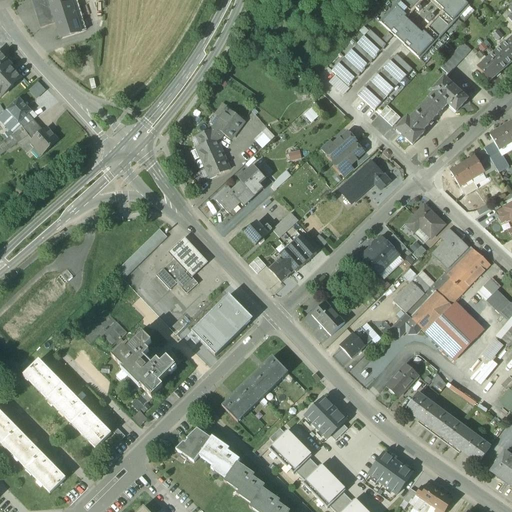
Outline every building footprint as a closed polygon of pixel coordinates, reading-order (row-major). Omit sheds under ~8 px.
[(48,0),(34,0),(43,27),(56,23),(52,9),(48,0)] [(48,0),(52,9),(71,3),(69,0),(48,0)] [(420,61),(469,7),(461,0),(400,0),(379,24),(399,42),(420,61)] [(76,1),(71,3),(81,33),(86,31),(76,1)] [(71,3),(52,9),(56,23),(61,39),(81,33),(71,3)] [(338,64),(332,71),(349,87),(352,84),(351,83),(360,73),(361,74),(364,70),(372,60),(373,61),(377,57),(376,56),(385,46),(369,31),(357,45),(360,48),(354,54),(351,51),(344,58),(347,61),(341,67),(338,64)] [(511,38),(478,68),(477,68),(489,83),(490,82),(489,82),(495,77),(496,78),(500,74),(500,73),(511,62),(511,38)] [(463,44),(455,52),(463,60),(471,51),(463,44)] [(455,52),(441,68),(448,75),(463,60),(455,52)] [(11,66),(0,53),(0,76),(10,67),(11,66)] [(361,92),(358,96),(374,111),(381,104),(379,102),(384,96),(387,98),(394,91),(391,88),(397,82),(399,84),(412,70),(397,56),(387,66),(386,65),(382,69),(383,70),(375,79),(374,78),(370,82),(371,83),(362,93),(361,92)] [(10,67),(0,76),(0,95),(1,97),(21,79),(10,67)] [(435,93),(410,120),(408,118),(396,131),(412,146),(424,133),(422,132),(447,105),(456,113),(467,100),(444,79),(432,91),(435,93)] [(29,90),(37,99),(45,92),(37,83),(29,90)] [(31,112),(19,100),(7,111),(19,124),(28,115),(31,112)] [(224,113),(211,132),(210,131),(197,137),(201,147),(197,149),(211,179),(229,171),(217,143),(222,135),(230,141),(244,122),(231,113),(232,110),(227,107),(223,112),(224,113)] [(392,111),(387,107),(379,115),(384,119),(392,111)] [(305,114),(312,123),(319,116),(312,108),(305,114)] [(19,124),(7,111),(1,116),(17,133),(22,129),(23,128),(19,124)] [(396,115),(392,111),(384,119),(388,123),(396,115)] [(34,121),(28,115),(19,124),(23,128),(34,121)] [(400,119),(396,115),(388,123),(392,128),(400,119)] [(44,131),(34,121),(23,128),(22,129),(26,135),(32,142),(44,131)] [(511,122),(502,129),(511,144),(511,143),(511,122)] [(17,133),(0,144),(0,155),(18,143),(17,141),(26,135),(22,129),(17,133)] [(58,141),(46,129),(44,131),(32,142),(31,143),(36,149),(42,156),(58,141)] [(274,137),(266,129),(262,133),(270,141),(274,137)] [(511,144),(502,129),(490,136),(494,143),(492,144),(495,150),(497,149),(499,151),(511,144)] [(333,146),(325,153),(326,154),(330,158),(332,156),(336,160),(334,161),(339,166),(336,168),(341,173),(342,174),(349,167),(364,154),(354,144),(356,142),(348,133),(333,146)] [(329,141),(318,151),(323,157),(326,154),(325,153),(333,146),(329,141)] [(495,150),(492,144),(484,149),(487,154),(492,163),(493,165),(496,170),(496,169),(499,173),(509,167),(499,151),(497,149),(495,150)] [(42,156),(36,149),(33,151),(39,158),(42,156)] [(289,153),(291,161),(302,158),(300,150),(289,153)] [(487,154),(478,160),(485,170),(493,165),(492,163),(487,154)] [(475,158),(463,165),(472,181),(484,173),(483,171),(485,170),(478,160),(476,161),(475,158)] [(372,162),(339,192),(351,205),(360,196),(358,194),(372,182),(381,191),(390,183),(372,162)] [(268,177),(256,165),(252,169),(263,181),(268,177)] [(472,181),(463,165),(450,173),(460,188),(472,181)] [(349,167),(342,174),(341,173),(340,174),(344,179),(353,171),(349,167)] [(252,169),(240,180),(243,182),(255,196),(262,190),(258,186),(263,181),(252,169)] [(281,178),(272,186),(276,190),(284,182),(281,178)] [(243,182),(232,193),(229,190),(217,202),(228,214),(240,203),(243,207),(255,196),(243,182)] [(487,206),(476,211),(479,217),(490,211),(487,206)] [(444,226),(424,207),(406,225),(414,233),(420,228),(431,239),(444,226)] [(504,210),(499,213),(502,218),(500,219),(502,223),(510,219),(504,210)] [(290,213),(271,230),(279,238),(298,221),(290,213)] [(256,223),(244,234),(255,246),(267,235),(266,234),(271,230),(267,225),(262,229),(256,223)] [(159,230),(115,273),(123,281),(167,238),(159,230)] [(448,230),(440,238),(445,244),(453,235),(448,230)] [(307,235),(302,239),(314,252),(318,248),(307,235)] [(406,248),(393,235),(385,243),(398,256),(406,248)] [(468,249),(453,235),(445,244),(437,252),(444,259),(441,263),(448,270),(468,249)] [(279,255),(283,259),(294,271),(296,273),(316,254),(314,252),(302,239),(300,236),(279,255)] [(327,243),(319,236),(315,240),(323,248),(327,243)] [(175,260),(192,278),(208,264),(184,239),(169,253),(175,260)] [(385,243),(381,239),(362,257),(379,275),(398,256),(385,243)] [(421,247),(412,255),(417,260),(426,252),(421,247)] [(470,248),(468,250),(468,249),(448,270),(445,274),(450,278),(470,258),(475,252),(470,248)] [(489,266),(475,252),(470,258),(484,272),(489,266)] [(249,266),(257,275),(266,267),(258,258),(249,266)] [(470,258),(450,278),(464,292),(484,272),(470,258)] [(294,271),(283,259),(270,270),(281,283),(294,271)] [(188,274),(175,260),(163,270),(176,284),(188,274)] [(176,284),(163,270),(156,277),(169,291),(176,284)] [(418,277),(430,289),(431,288),(434,285),(422,273),(418,277)] [(188,274),(176,284),(186,295),(198,285),(192,278),(188,274)] [(434,285),(431,288),(435,293),(450,307),(451,305),(464,292),(450,278),(445,274),(434,285)] [(430,289),(418,277),(412,283),(424,295),(430,289)] [(499,289),(490,280),(477,293),(486,302),(499,289)] [(412,283),(393,302),(405,314),(424,295),(412,283)] [(375,301),(362,288),(354,296),(367,309),(375,301)] [(424,295),(405,314),(410,319),(435,293),(431,288),(430,289),(424,295)] [(435,293),(410,319),(414,322),(414,323),(421,329),(424,333),(450,307),(435,293)] [(191,333),(215,358),(253,321),(229,297),(191,333)] [(325,304),(312,316),(331,336),(344,324),(325,304)] [(450,307),(424,333),(453,361),(480,333),(451,305),(450,307)] [(128,333),(104,309),(78,334),(89,345),(99,336),(112,349),(116,345),(120,349),(123,347),(125,349),(128,346),(122,339),(128,333)] [(410,319),(405,314),(391,329),(391,330),(392,329),(400,337),(405,332),(408,335),(416,334),(421,329),(414,323),(414,322),(410,319)] [(511,347),(511,318),(497,337),(511,349),(511,347)] [(360,329),(353,335),(340,347),(352,359),(372,341),(360,329)] [(129,347),(126,350),(125,349),(123,347),(120,349),(111,357),(151,398),(162,387),(159,383),(176,367),(167,358),(161,364),(157,360),(153,364),(146,356),(149,353),(146,349),(152,343),(143,334),(129,347)] [(482,356),(490,363),(491,362),(502,348),(494,341),(482,356)] [(272,357),(222,407),(238,423),(288,374),(272,357)] [(111,434),(39,361),(24,376),(96,449),(111,434)] [(475,381),(480,386),(496,367),(491,362),(490,363),(475,381)] [(405,366),(386,387),(398,398),(417,377),(418,377),(406,366),(405,366)] [(511,389),(501,404),(511,411),(511,389)] [(462,452),(464,453),(475,438),(416,396),(405,411),(420,421),(418,424),(459,455),(462,452)] [(138,399),(133,404),(143,415),(148,410),(138,399)] [(346,422),(324,399),(305,417),(327,440),(331,437),(343,425),(346,422)] [(142,425),(148,419),(140,411),(133,417),(142,425)] [(65,479),(0,412),(0,443),(49,494),(65,479)] [(348,430),(343,425),(331,437),(336,442),(348,430)] [(125,438),(116,429),(113,433),(121,442),(125,438)] [(197,430),(186,440),(187,441),(185,444),(183,443),(175,451),(194,464),(199,457),(198,457),(211,439),(197,430)] [(269,440),(274,445),(284,435),(279,430),(269,440)] [(291,472),(294,475),(296,474),(310,460),(312,457),(287,432),(284,435),(274,445),(269,450),(291,472)] [(239,460),(227,452),(229,449),(212,438),(211,439),(198,457),(199,457),(213,467),(211,469),(226,480),(237,463),(239,460)] [(489,449),(475,438),(464,453),(478,464),(489,449)] [(511,458),(504,453),(490,473),(508,486),(511,480),(511,458)] [(412,475),(384,454),(369,476),(397,496),(412,475)] [(318,468),(310,460),(296,474),(304,482),(318,468)] [(254,476),(237,463),(226,480),(224,483),(238,493),(236,495),(251,506),(262,489),(265,486),(253,478),(254,476)] [(304,482),(302,484),(327,510),(344,494),(346,492),(321,466),(304,482)] [(440,494),(424,483),(415,497),(420,500),(418,503),(424,506),(425,504),(428,505),(426,508),(429,510),(431,507),(440,494)] [(279,501),(262,489),(251,506),(249,509),(253,511),(289,511),(277,504),(279,501)] [(415,493),(410,490),(403,500),(408,504),(415,493)] [(343,511),(352,503),(344,494),(330,508),(333,511),(343,511)] [(444,511),(452,502),(440,494),(431,507),(436,511),(434,511),(444,511)] [(365,511),(355,501),(343,511),(365,511)]
